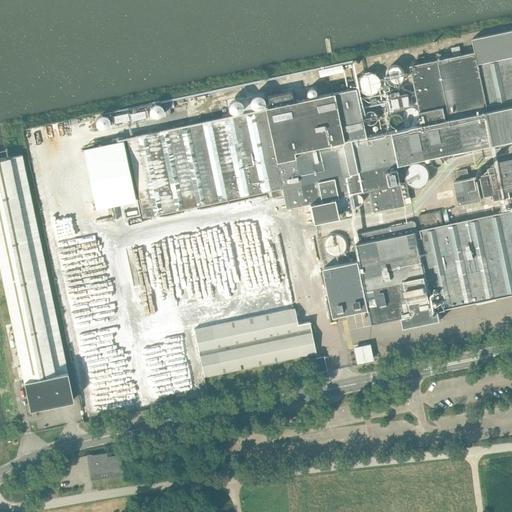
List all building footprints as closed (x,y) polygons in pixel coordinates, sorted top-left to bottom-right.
[(267,96),(269,105),(264,106),(265,108),(126,137),(143,217),(270,190),(272,198),(284,195),(286,208),(310,203),(314,222),(338,216),(334,198),(368,190),(373,212),(405,205),(404,203),(403,198),(409,197),(406,182),(401,183),(397,163),(452,152),(469,148),(495,143),(511,139),(511,159),(487,165),(488,170),(493,194),(495,200),(511,197),(510,191),(511,190),(511,210),(443,225),(440,210),(434,212),(419,215),(422,229),(416,231),(414,221),(354,234),(359,260),(324,267),(334,316),(370,309),(373,323),(402,317),(404,326),(441,319),(439,309),(511,293),(511,29),(472,38),(475,52),(411,65),(413,75),(420,110),(419,111),(422,123),(366,134),(361,113),(360,110),(358,98),(358,97),(356,87),(293,100),(291,91),(267,96)] [(462,54),(460,46),(452,48),(453,56),(462,54)] [(326,68),(318,70),(320,77),(328,75),(343,71),(343,70),(342,65),(326,68)] [(394,65),(392,65),(390,66),(388,67),(387,68),(386,70),(385,72),(385,75),(385,76),(386,79),(386,80),(387,81),(388,82),(389,83),(390,84),(392,84),(393,85),(395,85),(397,84),(398,84),(400,83),(401,82),(402,81),(403,80),(403,79),(404,78),(404,76),(404,75),(404,73),(403,71),(403,69),(401,67),(400,66),(398,66),(396,65),(394,65)] [(369,72),(367,72),(365,73),(364,73),(361,75),(360,77),(358,80),(358,83),(358,86),(360,89),(361,91),(364,93),(366,94),(369,94),(372,94),(374,93),(375,92),(377,91),(379,88),(380,86),(380,85),(380,83),(380,81),(380,79),(379,79),(379,77),(377,75),(375,73),(372,72),(369,72)] [(399,87),(397,87),(394,88),(392,89),(391,92),(389,94),(389,97),(389,101),(391,103),(392,105),(394,107),(396,107),(398,108),(399,108),(402,108),(404,107),(406,107),(407,105),(408,104),(409,103),(410,100),(411,97),(410,95),(409,92),(408,90),(405,88),(402,87),(399,87)] [(411,110),(410,110),(408,111),(407,112),(406,113),(405,115),(405,116),(405,117),(405,119),(406,120),(407,121),(408,122),(408,123),(411,123),(413,123),(415,123),(416,121),(417,120),(418,118),(418,117),(418,115),(417,114),(417,113),(416,112),(415,111),(414,111),(411,110)] [(511,139),(495,143),(496,147),(511,144),(511,139)] [(469,148),(452,152),(453,157),(470,153),(469,148)] [(73,400),(67,371),(22,154),(0,158),(0,266),(30,409),(73,400)] [(417,162),(414,163),(410,164),(408,166),(407,168),(406,170),(405,173),(405,175),(405,178),(406,180),(407,182),(409,184),(411,185),(414,187),(416,187),(418,187),(420,187),(424,185),(426,184),(427,182),(428,180),(429,178),(430,176),(430,174),(429,171),(428,169),(427,167),(426,165),(424,164),(422,163),(420,162),(417,162)] [(467,169),(457,171),(458,177),(469,175),(467,169)] [(493,194),(488,170),(480,176),(485,196),(493,194)] [(477,177),(454,181),(459,205),(482,200),(477,177)] [(335,234),(333,234),(330,235),(329,236),(327,238),(326,240),(325,242),(325,244),(325,246),(325,248),(326,250),(327,252),(328,253),(329,254),(331,255),(333,256),(335,256),(337,256),(338,256),(340,256),(341,255),(342,254),(344,253),(345,252),(346,250),(347,247),(347,245),(347,243),(346,241),(345,239),(344,238),(343,237),(342,236),(340,235),(339,234),(337,234),(335,234)] [(295,308),(194,329),(204,377),(316,353),(310,322),(298,324),(295,308)] [(372,361),(369,345),(352,348),(356,364),(372,361)] [(310,374),(327,370),(324,356),(307,360),(310,374)] [(89,460),(92,478),(122,473),(119,455),(89,460)]
